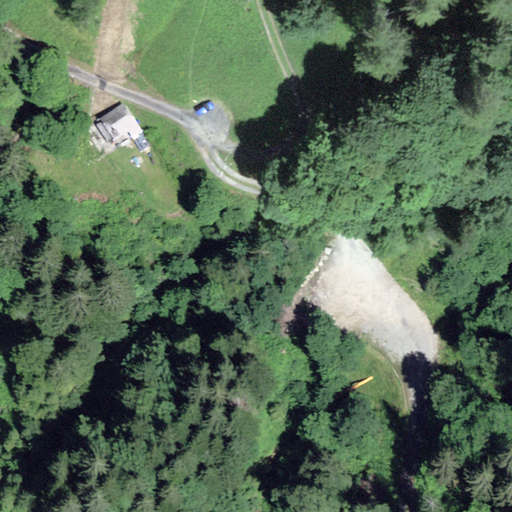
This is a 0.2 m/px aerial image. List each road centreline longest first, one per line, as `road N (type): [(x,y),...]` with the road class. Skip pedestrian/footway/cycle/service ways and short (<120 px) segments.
road 1 (track): [(202,142),(236,178),(310,207),(334,226),(411,314),(426,350),(403,511)]
road 2 (track): [(261,0),(297,87),(300,127),(294,140),(261,153),(202,142)]
road 3 (track): [(0,31),(84,79),(174,114),(202,142)]
